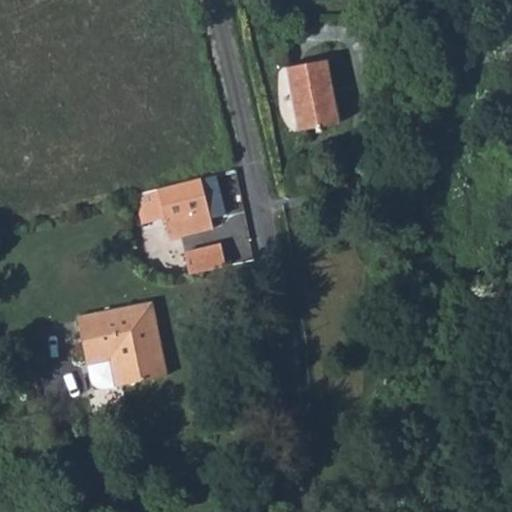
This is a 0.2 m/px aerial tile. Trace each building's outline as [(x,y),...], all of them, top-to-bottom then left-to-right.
[(331,62),(292,70),(306,136),(345,127),(331,62)] [(218,181),(173,184),(177,234),(221,232),(218,181)] [(241,239),(246,260),(258,258),(253,236),(241,239)] [(171,318),(95,326),(101,373),(124,370),(127,398),(180,391),(171,318)] [(124,370),(101,373),(104,401),(127,398),(124,370)]
